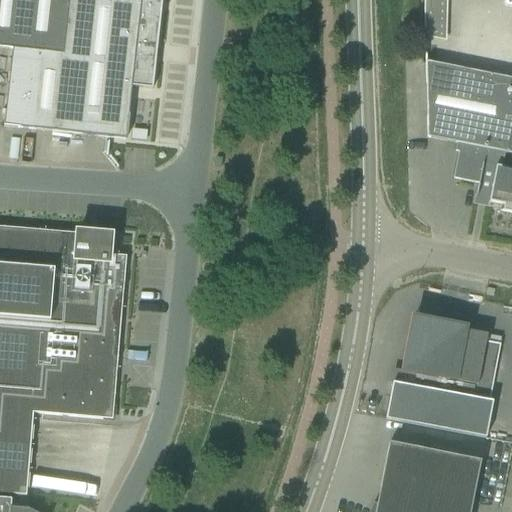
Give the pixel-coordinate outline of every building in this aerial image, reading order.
[(0,0),(0,48),(12,50),(3,128),(125,141),(131,88),(150,90),(154,60),(157,61),(159,44),(156,44),(160,0),(0,0)] [(479,185),(479,182),(486,150),(504,154),(511,155),(511,80),(425,63),(426,139),(458,145),(457,152),(455,151),(455,153),(458,153),(452,180),(479,185)] [(511,170),(501,169),(504,154),(486,150),(479,182),(492,185),(488,204),(503,207),(502,212),(499,211),(499,212),(511,214),(511,170)] [(0,378),(114,388),(125,258),(109,257),(111,237),(76,234),(76,235),(0,228),(0,378)] [(392,384),(385,421),(485,440),(492,403),(489,403),(500,346),(485,343),(486,336),(465,332),(465,329),(426,321),(395,385),(392,384)] [(0,378),(0,495),(6,496),(25,497),(32,414),(112,421),(114,388),(0,378)] [(469,511),(480,463),(388,445),(376,506),(373,505),(372,505),(369,511),(469,511)] [(0,500),(0,511),(29,511),(27,511),(28,503),(0,500)]
